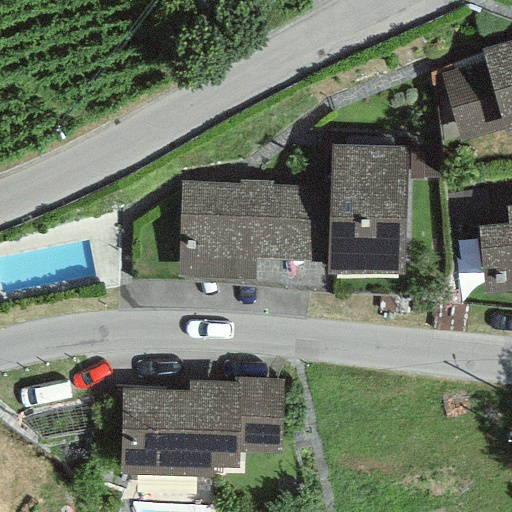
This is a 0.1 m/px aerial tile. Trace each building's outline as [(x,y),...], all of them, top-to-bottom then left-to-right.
[(179,0),(184,14),(226,0),(179,0)] [(505,130),(507,138),(511,136),(511,40),(481,50),(484,60),(439,73),(459,143),(505,130)] [(405,147),(329,145),(329,189),(326,261),(326,273),(402,275),(405,147)] [(326,261),(329,189),(271,186),(271,181),(240,179),(240,185),(181,182),(176,279),(255,283),(256,257),(326,261)] [(477,228),(484,295),(511,292),(511,206),(505,208),(507,225),(477,228)] [(281,454),(283,379),(235,378),(235,383),(187,381),(187,392),(121,390),(119,476),(213,479),(213,468),(238,468),(238,453),(281,454)]
